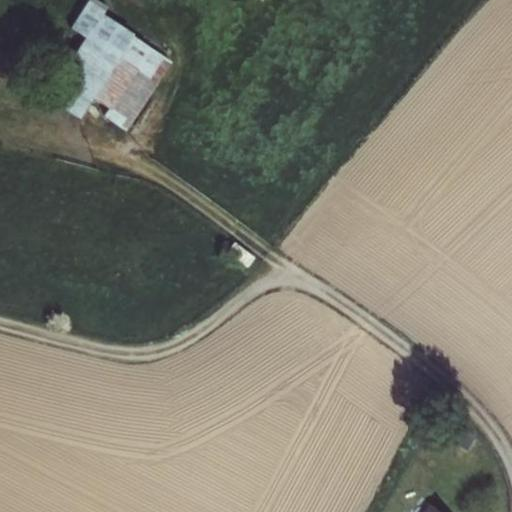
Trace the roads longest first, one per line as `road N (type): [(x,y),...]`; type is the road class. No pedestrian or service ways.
road 1 (track): [(511,464),(456,394),(285,267),(106,157),(0,113)]
road 2 (track): [(285,267),(179,344),(149,354),(0,324)]
